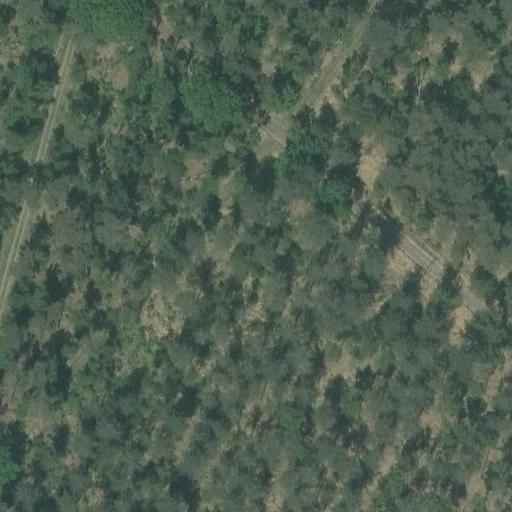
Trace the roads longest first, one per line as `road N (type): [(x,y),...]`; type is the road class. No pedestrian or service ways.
road 1 (track): [(0,448),(285,143),(406,0)]
road 2 (track): [(73,0),(0,265)]
